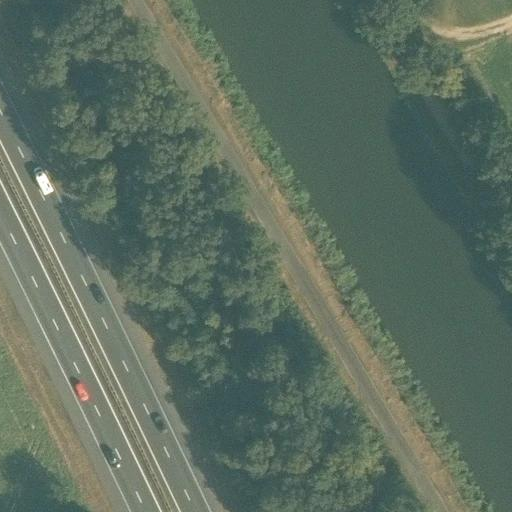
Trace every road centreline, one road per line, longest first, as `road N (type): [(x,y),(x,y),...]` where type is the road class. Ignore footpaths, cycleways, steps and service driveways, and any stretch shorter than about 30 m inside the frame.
road 1 (unclassified): [(441,511),(134,0)]
road 2 (motorway): [(189,511),(0,117)]
road 3 (motorway): [(0,212),(144,511)]
road 4 (track): [(511,231),(376,0)]
road 5 (unclassified): [(376,0),(420,15),(438,35),(511,21)]
